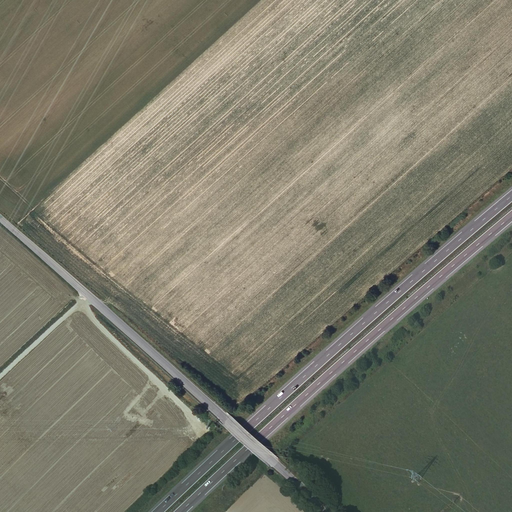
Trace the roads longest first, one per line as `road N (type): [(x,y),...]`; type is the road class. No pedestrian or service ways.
road 1 (motorway): [(511,195),(154,511)]
road 2 (motorway): [(179,511),(511,215)]
road 3 (tertiary): [(322,511),(302,481),(0,216)]
road 4 (track): [(78,303),(198,422),(201,435)]
road 5 (track): [(88,294),(0,376)]
